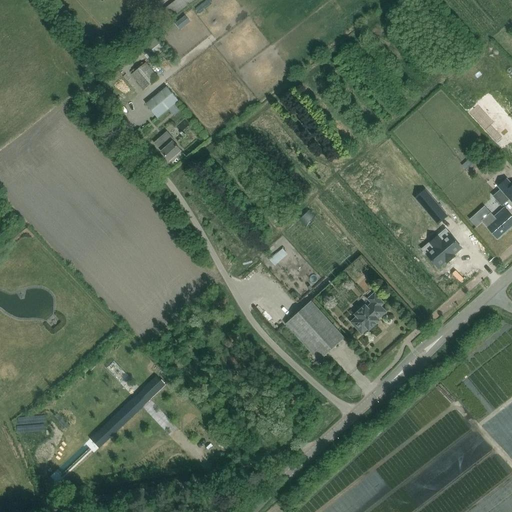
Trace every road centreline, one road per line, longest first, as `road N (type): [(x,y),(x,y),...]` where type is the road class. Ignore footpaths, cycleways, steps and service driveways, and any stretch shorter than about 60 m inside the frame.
road 1 (unknown): [(349,419),(256,324),(91,86),(95,65),(162,0)]
road 2 (tertiary): [(252,511),(404,370)]
